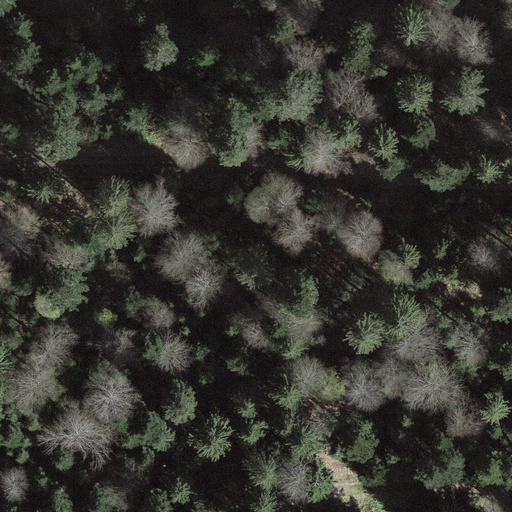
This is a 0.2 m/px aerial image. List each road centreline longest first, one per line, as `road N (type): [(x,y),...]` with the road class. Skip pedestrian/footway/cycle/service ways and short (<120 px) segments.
road 1 (track): [(0,163),(165,158),(511,184)]
road 2 (track): [(511,494),(397,482),(297,511)]
